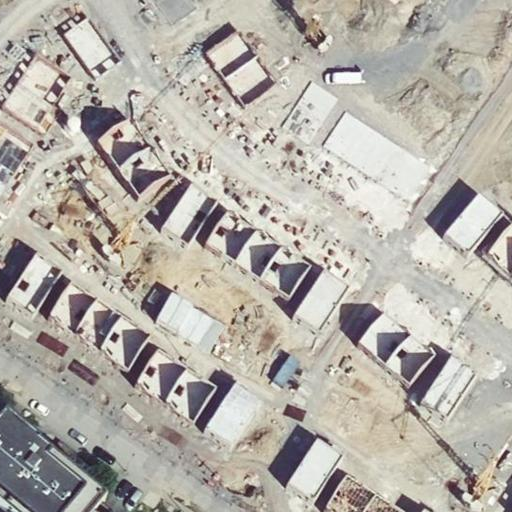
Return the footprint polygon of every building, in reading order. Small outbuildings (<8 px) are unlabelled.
[(152,0),(171,26),(197,8),(191,0),(152,0)] [(88,18),(63,36),(96,82),(121,64),(88,18)] [(240,31),(205,54),(223,81),(258,57),(240,31)] [(36,55),(3,108),(45,134),(60,111),(51,106),(70,77),(36,55)] [(258,57),(223,81),(242,110),(277,86),(258,57)] [(281,128),(307,145),(338,98),(311,81),(281,128)] [(346,110),(322,145),(414,208),(438,172),(346,110)] [(129,122),(97,146),(117,173),(149,150),(129,122)] [(0,126),(0,196),(32,147),(0,126)] [(149,150),(117,173),(136,199),(168,176),(149,150)] [(162,231),(187,249),(216,207),(190,189),(162,231)] [(444,240),(468,259),(499,220),(476,201),(444,240)] [(204,247),(233,266),(254,235),(225,216),(204,247)] [(511,226),(485,257),(509,278),(511,274),(511,226)] [(233,266),(259,283),(280,252),(254,235),(233,266)] [(259,283),(288,303),(309,271),(280,252),(259,283)] [(33,261),(5,304),(31,321),(59,278),(33,261)] [(293,319),(318,336),(346,295),(320,278),(293,319)] [(74,337),(95,306),(69,288),(48,319),(74,337)] [(95,306),(74,337),(98,354),(119,323),(95,306)] [(357,347),(383,369),(409,338),(383,316),(357,347)] [(119,323),(98,354),(128,374),(149,343),(119,323)] [(383,369),(407,389),(433,359),(409,338),(383,369)] [(163,407),(185,376),(157,356),(135,387),(163,407)] [(420,405),(446,422),(475,380),(449,363),(420,405)] [(185,376),(163,407),(191,427),(213,396),(185,376)] [(205,431),(233,450),(260,410),(232,391),(205,431)] [(97,511),(106,503),(0,419),(0,511),(97,511)] [(285,491),(311,507),(340,462),(314,445),(285,491)] [(345,482),(325,511),(366,511),(374,501),(345,482)] [(391,511),(374,501),(366,511),(391,511)]
